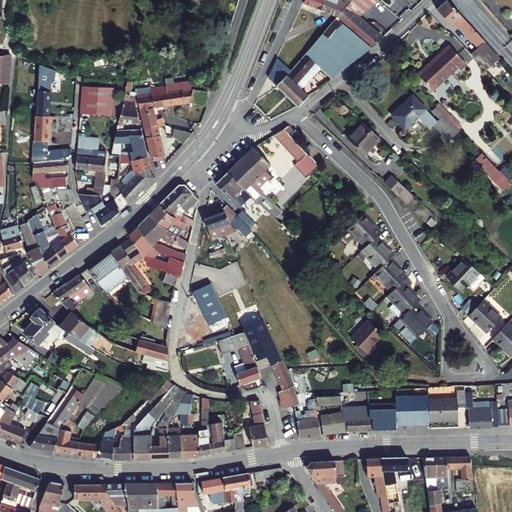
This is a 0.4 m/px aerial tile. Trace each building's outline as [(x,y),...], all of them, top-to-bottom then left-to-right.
[(175,0),(169,21),(182,25),(191,0),(175,0)] [(304,0),(303,3),(320,10),(324,0),(304,0)] [(324,0),(320,10),(337,16),(350,0),(324,0)] [(336,18),(370,47),(381,37),(358,17),(378,1),(377,0),(350,0),(337,16),(336,18)] [(470,54),(479,64),(493,51),(446,1),(436,10),(450,26),(454,22),(478,48),(471,53),(470,54)] [(304,54),(315,63),(322,55),(341,71),(370,47),(336,18),(304,54)] [(465,64),(448,47),(417,75),(431,90),(456,67),(459,70),(465,64)] [(493,51),(479,64),(486,71),(498,60),(495,56),(496,55),(493,51)] [(296,84),(315,63),(304,54),(290,70),(277,86),(297,105),(308,96),(296,84)] [(0,82),(8,83),(10,55),(0,57),(0,82)] [(277,86),(290,70),(277,58),(268,78),(277,86)] [(36,116),(49,116),(51,81),(55,81),(55,70),(39,64),(36,116)] [(135,102),(139,102),(137,97),(130,96),(132,82),(127,81),(123,100),(124,101),(116,130),(123,129),(124,121),(138,123),(135,102)] [(161,93),(164,106),(191,101),(203,105),(207,92),(195,88),(174,91),(173,83),(166,84),(148,87),(149,94),(161,93)] [(82,86),(80,111),(110,114),(112,88),(82,86)] [(139,102),(144,128),(157,126),(164,125),(162,118),(156,119),(153,108),(164,106),(161,93),(149,94),(148,87),(136,89),(137,97),(139,102)] [(436,121),(411,95),(390,115),(404,129),(417,116),(429,128),(433,125),(447,140),(458,130),(435,106),(431,110),(439,118),(436,121)] [(49,116),(36,116),(33,161),(43,161),(67,159),(68,159),(68,158),(70,154),(70,152),(53,151),(47,151),(49,116)] [(378,138),(361,122),(347,138),(363,154),(378,138)] [(157,126),(144,128),(151,156),(152,156),(154,161),(164,159),(163,156),(164,155),(157,126)] [(283,129),(288,134),(292,131),(289,128),(290,127),(288,126),(283,129)] [(123,129),(116,130),(114,142),(118,141),(131,141),(133,151),(130,152),(130,156),(131,161),(148,157),(141,129),(123,129)] [(193,132),(178,129),(174,134),(184,143),(193,132)] [(283,129),(272,136),(296,162),(292,166),(304,179),(317,166),(288,134),(283,129)] [(302,137),(296,130),(291,134),(297,141),(302,137)] [(98,139),(78,137),(77,148),(98,150),(98,139)] [(86,156),(105,158),(106,151),(98,150),(77,148),(76,155),(86,156)] [(252,148),(227,173),(266,211),(274,219),(280,212),(264,195),(258,189),(265,181),(269,177),(264,171),(269,166),(252,148)] [(495,168),(480,153),(473,160),(487,175),(495,168)] [(112,154),(109,154),(108,177),(118,178),(120,156),(117,155),(112,154)] [(85,170),(86,156),(76,155),(75,169),(85,170)] [(96,171),(94,188),(103,188),(104,177),(103,177),(105,158),(86,156),(85,170),(96,171)] [(148,157),(131,161),(133,172),(134,172),(134,175),(126,184),(124,182),(120,187),(120,191),(122,193),(127,203),(153,177),(148,157)] [(43,161),(33,161),(32,177),(38,181),(40,188),(66,187),(65,178),(52,179),(52,181),(43,181),(42,172),(68,170),(67,159),(43,161)] [(266,211),(227,173),(215,184),(239,208),(246,202),(253,209),(250,213),(257,220),(266,211)] [(431,214),(390,174),(383,183),(407,206),(435,231),(440,226),(429,216),(431,214)] [(116,192),(118,180),(111,179),(110,192),(116,192)] [(272,188),(265,181),(258,189),(264,195),(272,188)] [(178,185),(160,204),(170,214),(181,220),(192,227),(193,221),(174,210),(178,206),(185,213),(198,200),(184,185),(178,185)] [(40,202),(35,186),(31,187),(35,203),(40,202)] [(103,188),(94,188),(76,187),(87,210),(91,207),(101,226),(112,218),(120,211),(114,199),(109,190),(103,195),(103,188)] [(73,195),(70,188),(57,189),(61,201),(66,198),(70,200),(73,195)] [(127,203),(122,193),(114,199),(120,211),(127,203)] [(170,214),(160,204),(149,214),(166,229),(188,242),(191,230),(187,228),(184,235),(176,231),(175,232),(168,227),(170,223),(177,227),(181,220),(170,214)] [(251,231),(248,229),(236,216),(226,205),(220,211),(221,213),(207,218),(204,219),(211,240),(218,237),(216,229),(227,224),(230,221),(247,239),(250,235),(248,233),(251,231)] [(236,216),(248,229),(254,223),(241,210),(236,216)] [(56,226),(59,234),(68,251),(76,245),(72,234),(74,232),(70,222),(67,223),(62,212),(52,217),(56,226)] [(166,229),(149,214),(137,226),(156,250),(158,252),(169,257),(183,262),(185,254),(175,252),(159,244),(158,245),(154,243),(159,237),(170,243),(173,242),(186,249),(188,242),(166,229)] [(365,246),(375,237),(380,232),(362,214),(355,220),(347,228),(365,246)] [(48,267),(68,251),(59,234),(48,239),(44,231),(42,232),(39,226),(36,227),(32,217),(28,219),(29,222),(48,267)] [(48,267),(29,222),(20,225),(30,252),(27,253),(38,274),(48,267)] [(183,262),(169,257),(167,263),(154,258),(158,252),(156,250),(137,226),(128,235),(130,238),(143,257),(147,262),(146,265),(165,271),(176,275),(179,276),(183,262)] [(23,246),(18,228),(1,232),(6,250),(23,246)] [(375,237),(365,246),(360,251),(377,269),(387,259),(392,254),(375,237)] [(110,252),(110,253),(125,276),(138,292),(144,294),(150,288),(132,264),(143,257),(130,238),(110,252)] [(125,276),(110,253),(88,271),(107,291),(125,276)] [(15,292),(33,278),(19,256),(2,267),(4,274),(15,292)] [(483,277),(463,258),(446,276),(461,290),(468,283),(473,288),(483,277)] [(405,278),(387,259),(377,269),(372,273),(367,279),(377,290),(380,290),(384,286),(390,292),(405,278)] [(176,275),(165,271),(161,280),(173,284),(176,275)] [(0,303),(13,293),(0,273),(0,303)] [(52,293),(70,313),(70,312),(95,331),(100,326),(90,319),(93,316),(76,303),(91,290),(79,275),(52,293)] [(388,308),(398,318),(413,304),(419,299),(406,286),(410,283),(405,278),(390,292),(386,296),(393,303),(388,308)] [(227,316),(211,284),(192,292),(208,325),(227,316)] [(170,302),(157,299),(153,321),(165,326),(170,302)] [(500,318),(482,300),(468,315),(487,332),(500,318)] [(431,322),(413,304),(398,318),(416,337),(431,322)] [(53,322),(38,309),(30,317),(34,320),(24,330),(37,344),(49,332),(46,330),(53,322)] [(58,326),(60,327),(77,338),(85,343),(95,331),(70,312),(70,313),(58,326)] [(244,331),(257,370),(270,364),(280,360),(262,320),(243,329),(244,331)] [(383,335),(367,321),(349,339),(368,357),(376,348),(373,345),(383,335)] [(511,353),(511,328),(506,323),(492,337),(510,355),(511,353)] [(77,338),(60,327),(57,333),(73,344),(77,338)] [(257,370),(244,331),(217,340),(221,354),(229,351),(226,342),(233,340),(236,349),(238,348),(246,370),(235,373),(239,384),(260,377),(257,370)] [(0,337),(0,344),(3,348),(0,349),(0,363),(11,356),(25,367),(37,353),(31,349),(13,337),(8,344),(0,337)] [(85,343),(77,338),(73,344),(89,354),(93,349),(85,343)] [(144,354),(167,360),(165,346),(139,339),(135,351),(144,354)] [(65,361),(51,352),(46,359),(60,369),(65,361)] [(167,371),(167,360),(144,354),(143,362),(148,363),(147,368),(167,371)] [(295,393),(296,393),(280,360),(270,364),(281,390),(277,392),(280,399),(279,400),(281,409),(293,405),(298,403),(295,393)] [(0,380),(11,388),(18,377),(6,370),(0,378),(0,380)] [(25,382),(22,387),(27,390),(36,378),(30,375),(25,382)] [(20,390),(22,387),(25,382),(18,377),(11,388),(14,390),(15,389),(16,387),(20,390)] [(0,399),(2,401),(11,388),(0,380),(0,399)] [(148,400),(154,406),(172,386),(167,381),(166,381),(150,398),(148,400)] [(156,420),(163,411),(179,390),(173,385),(172,386),(154,406),(133,429),(133,458),(151,457),(151,445),(151,435),(144,435),(147,426),(154,419),(156,420)] [(159,445),(151,445),(151,457),(167,457),(166,428),(186,393),(179,390),(163,411),(165,412),(156,428),(159,429),(159,445)] [(427,393),(427,395),(428,422),(457,421),(456,407),(465,407),(464,392),(464,391),(456,391),(456,398),(431,399),(430,393),(427,393)] [(464,392),(465,407),(465,409),(468,409),(469,427),(496,426),(497,426),(497,410),(496,407),(491,407),(472,408),(471,392),(464,392)] [(187,413),(190,413),(191,399),(193,394),(190,393),(185,401),(185,410),(183,410),(183,413),(182,414),(182,424),(186,424),(187,413)] [(295,393),(298,403),(306,401),(304,393),(296,393),(295,393)] [(340,403),(339,395),(316,397),(317,404),(340,403)] [(339,395),(340,403),(341,413),(342,423),(345,423),(346,430),(372,430),(372,418),(368,418),(368,407),(347,409),(346,395),(339,395)] [(428,422),(427,395),(394,396),(395,425),(428,424),(428,422)] [(25,397),(19,404),(39,416),(41,407),(25,397)] [(60,428),(67,419),(79,401),(72,397),(53,425),(45,423),(28,447),(53,451),(60,428)] [(199,456),(209,454),(207,438),(207,430),(208,417),(208,399),(201,398),(201,430),(198,430),(197,435),(198,445),(199,456)] [(319,435),(313,399),(309,400),(309,402),(306,402),(309,418),(300,420),(298,411),(294,411),(300,438),(319,435)] [(266,444),(258,400),(250,401),(254,426),(248,427),(252,446),(266,444)] [(508,410),(497,410),(497,426),(509,425),(511,425),(511,400),(508,400),(508,410)] [(15,413),(19,408),(17,407),(12,403),(9,409),(15,413)] [(39,416),(19,404),(17,407),(19,408),(25,412),(24,415),(36,422),(39,416)] [(0,421),(1,422),(0,424),(0,435),(20,444),(24,430),(9,423),(15,413),(9,409),(7,407),(0,416),(0,421)] [(94,416),(86,411),(76,425),(83,429),(94,416)] [(137,414),(135,412),(124,422),(128,425),(135,419),(134,418),(137,414)] [(372,412),(372,418),(372,430),(392,429),(392,412),(372,412)] [(344,431),(342,423),(341,413),(320,416),(323,434),(344,431)] [(71,422),(67,419),(60,428),(53,451),(74,454),(77,441),(69,440),(70,430),(66,429),(71,422)] [(209,454),(235,449),(232,434),(228,435),(228,439),(224,439),(221,422),(209,424),(211,438),(207,438),(209,454)] [(121,425),(104,431),(96,457),(106,459),(111,459),(112,447),(120,447),(120,439),(113,439),(114,432),(122,429),(121,425)] [(166,428),(167,457),(180,456),(179,435),(179,427),(166,428)] [(121,436),(120,439),(120,447),(112,447),(111,459),(133,458),(133,429),(129,429),(129,432),(124,433),(121,436)] [(77,441),(74,454),(96,457),(104,431),(95,430),(92,443),(77,441)] [(232,434),(235,449),(243,448),(240,432),(232,434)] [(180,456),(199,456),(198,445),(197,435),(192,436),(191,435),(182,435),(179,435),(180,456)] [(455,456),(455,468),(460,468),(462,480),(456,480),(457,491),(473,490),(471,465),(471,462),(469,455),(455,456)] [(447,486),(447,469),(446,456),(434,457),(437,486),(439,486),(447,486)] [(447,469),(455,468),(455,456),(446,456),(447,469)] [(382,511),(389,511),(382,473),(381,457),(366,458),(368,477),(375,476),(377,496),(380,496),(382,511)] [(382,473),(389,511),(392,511),(396,511),(394,502),(400,501),(394,470),(407,470),(406,457),(381,457),(382,473)] [(437,486),(434,457),(424,457),(426,477),(430,476),(431,487),(437,486)] [(343,475),(342,460),(312,462),(307,467),(316,484),(336,511),(340,511),(343,510),(323,482),(336,481),(335,476),(343,475)] [(5,466),(0,479),(8,482),(4,495),(32,504),(40,479),(23,473),(5,466)] [(282,475),(281,467),(254,473),(255,482),(264,480),(264,478),(282,475)] [(248,474),(223,478),(225,503),(234,502),(234,511),(242,511),(241,495),(243,495),(245,492),(244,487),(249,486),(248,474)] [(222,503),(221,511),(231,511),(234,511),(234,502),(225,503),(223,478),(196,483),(198,494),(208,493),(211,504),(222,503)] [(40,506),(45,511),(57,511),(62,484),(49,481),(40,506)] [(176,484),(177,508),(178,511),(187,511),(187,508),(198,507),(193,496),(193,483),(176,484)] [(120,511),(117,506),(101,484),(74,484),(74,499),(98,499),(107,511),(120,511)] [(101,484),(117,506),(128,506),(125,485),(101,484)] [(125,485),(128,506),(128,511),(138,511),(138,510),(158,509),(156,484),(125,485)] [(171,497),(171,508),(177,508),(176,484),(156,484),(158,509),(165,509),(164,497),(171,497)] [(16,503),(31,508),(32,504),(4,495),(0,505),(0,511),(14,511),(16,508),(14,508),(16,503)]
